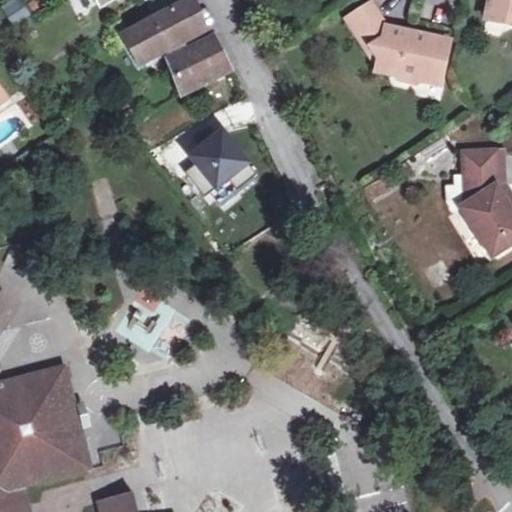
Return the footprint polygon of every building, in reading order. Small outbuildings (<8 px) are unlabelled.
[(21,0),(13,0),(2,7),(14,26),(31,16),(21,0)] [(207,30),(192,0),(191,0),(125,36),(123,37),(139,67),(165,53),(168,58),(186,47),(185,44),(209,31),(208,29),(207,30)] [(511,0),(492,0),(490,16),(511,20),(511,0)] [(413,87),(419,83),(421,76),(440,80),(447,45),(404,35),(402,44),(394,43),(386,30),(370,7),(345,23),(368,58),(374,54),(379,62),(377,75),(395,79),(398,84),(413,87)] [(394,43),(402,44),(404,35),(386,30),(394,43)] [(179,97),(229,73),(212,38),(167,61),(179,97)] [(421,76),(419,83),(438,88),(440,80),(421,76)] [(109,103),(135,137),(141,132),(133,123),(135,120),(117,97),(109,103)] [(189,152),(256,117),(246,98),(180,134),(189,152)] [(55,127),(59,133),(74,124),(70,118),(55,127)] [(225,138),(196,163),(222,194),(252,168),(225,138)] [(511,214),(494,189),(498,188),(496,153),(464,154),(466,208),(460,211),(493,259),(511,246),(511,214)] [(295,204),(292,206),(286,196),(232,233),(241,246),(299,210),(295,204)] [(444,262),(425,269),(432,289),(452,282),(444,262)] [(0,293),(0,323),(6,326),(19,303),(1,292),(0,293)] [(67,403),(76,400),(66,366),(0,384),(0,511),(141,511),(136,492),(102,502),(104,511),(30,511),(24,487),(94,470),(84,433),(76,435),(67,403)] [(76,435),(84,433),(83,428),(77,406),(76,400),(67,403),(76,435)] [(77,406),(83,428),(95,425),(89,403),(77,406)] [(336,445),(323,448),(330,477),(342,474),(336,445)] [(122,447),(101,453),(105,466),(126,460),(122,447)]
